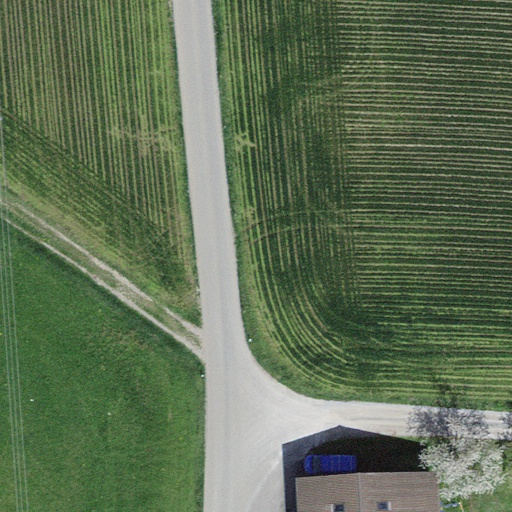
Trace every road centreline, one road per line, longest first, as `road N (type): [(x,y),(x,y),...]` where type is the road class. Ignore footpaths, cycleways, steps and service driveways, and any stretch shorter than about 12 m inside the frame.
road 1 (track): [(0,226),(135,320),(220,408),(511,429)]
road 2 (unclassified): [(212,0),(227,511)]
